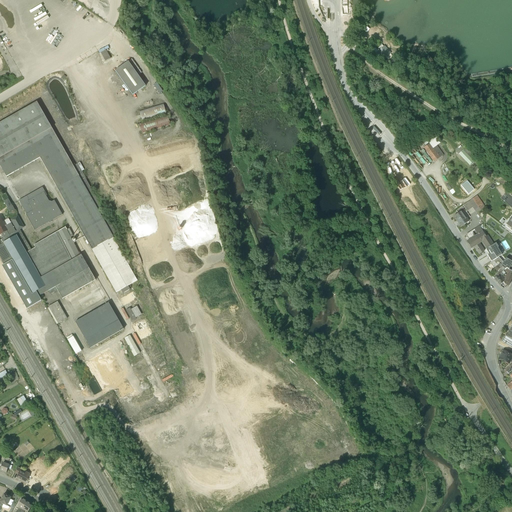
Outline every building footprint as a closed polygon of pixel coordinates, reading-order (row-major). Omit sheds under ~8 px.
[(108,49),(109,48),(108,46),(103,49),(104,51),(100,53),(105,61),(109,59),(110,59),(108,53),(106,50),(108,49)] [(374,56),(383,64),(391,55),(383,47),(374,56)] [(115,71),(118,75),(133,95),(145,86),(131,65),(128,61),(115,71)] [(0,122),(0,164),(6,176),(40,158),(115,294),(136,282),(127,266),(129,264),(125,256),(123,257),(112,238),(117,236),(85,178),(86,178),(78,164),(73,167),(38,102),(0,122)] [(163,104),(139,111),(142,122),(166,115),(163,104)] [(172,126),(167,115),(138,124),(143,134),(172,126)] [(433,149),(429,144),(423,149),(424,149),(430,158),(434,163),(440,158),(443,156),(436,146),(433,149)] [(475,161),(465,150),(462,152),(473,163),(475,161)] [(473,163),(462,152),(458,156),(469,167),(473,163)] [(466,182),(460,187),(468,196),(474,191),(466,182)] [(29,200),(27,196),(20,201),(22,205),(24,204),(29,213),(26,214),(35,230),(63,215),(54,200),(52,202),(49,201),(42,188),(41,188),(44,192),(29,200)] [(477,196),(468,202),(472,208),(476,214),(485,208),(477,196)] [(4,200),(8,208),(12,205),(8,198),(4,200)] [(463,206),(467,212),(472,208),(468,202),(463,206)] [(465,219),(460,212),(458,214),(454,217),(461,227),(468,222),(466,219),(465,219)] [(62,299),(96,280),(81,255),(80,255),(72,241),(69,243),(67,240),(71,237),(70,236),(73,234),(69,228),(67,229),(66,227),(34,245),(36,248),(32,250),(20,229),(24,227),(17,216),(11,220),(14,224),(17,230),(1,240),(3,243),(11,257),(32,294),(38,291),(40,295),(48,291),(50,294),(57,290),(62,299)] [(478,235),(482,233),(486,239),(488,237),(484,232),(483,232),(483,225),(475,230),(475,232),(478,235)] [(469,241),(475,237),(473,233),(475,232),(475,230),(466,236),(466,237),(469,241)] [(467,242),(471,249),(474,247),(479,254),(483,251),(479,244),(482,242),(486,239),(482,233),(478,235),(475,237),(469,241),(467,242)] [(493,245),(488,238),(488,237),(486,239),(482,242),(487,249),(493,245)] [(11,257),(3,243),(2,244),(0,244),(0,257),(3,262),(11,257)] [(498,258),(501,256),(497,248),(498,248),(495,244),(493,245),(487,249),(485,250),(488,255),(487,256),(491,262),(492,261),(498,258)] [(492,261),(495,265),(492,266),(495,269),(500,265),(500,266),(502,263),(498,258),(492,261)] [(511,263),(511,262),(506,259),(502,263),(500,266),(504,270),(506,269),(508,270),(511,263)] [(32,295),(12,260),(2,266),(27,309),(41,301),(36,292),(32,295)] [(495,269),(489,275),(493,280),(494,280),(497,277),(501,273),(504,270),(500,266),(500,265),(495,269)] [(508,274),(507,278),(505,277),(504,279),(503,283),(507,287),(508,286),(509,284),(511,276),(511,271),(508,270),(506,269),(504,272),(508,274)] [(500,280),(497,277),(494,280),(502,289),(507,287),(503,283),(500,280)] [(136,298),(134,292),(120,298),(123,304),(136,298)] [(58,324),(67,319),(57,302),(48,307),(58,324)] [(108,303),(75,322),(90,348),(124,329),(108,303)] [(124,306),(132,321),(136,319),(128,304),(124,306)] [(50,330),(57,328),(53,318),(47,320),(50,330)] [(136,324),(139,330),(148,325),(145,319),(136,324)] [(511,328),(506,336),(505,336),(501,342),(504,343),(505,344),(506,344),(511,347),(511,345),(511,324),(510,327),(511,328)] [(59,345),(66,341),(62,335),(55,339),(59,345)] [(140,353),(130,335),(124,338),(134,357),(140,353)] [(74,336),(67,340),(76,355),(82,351),(74,336)] [(511,355),(506,353),(503,351),(499,359),(506,362),(507,360),(509,360),(510,360),(511,357),(511,355)] [(179,387),(174,374),(162,378),(167,391),(179,387)] [(23,396),(17,400),(20,406),(27,402),(23,396)] [(10,418),(16,420),(17,416),(16,416),(22,412),(20,409),(14,413),(15,416),(12,414),(10,418)] [(6,455),(4,461),(0,471),(6,473),(9,465),(11,459),(6,455)] [(22,469),(18,467),(15,473),(18,474),(17,477),(26,482),(30,474),(26,472),(25,473),(21,471),(22,469)] [(3,504),(6,506),(8,502),(11,497),(4,494),(2,499),(0,502),(0,510),(1,507),(2,507),(3,504)] [(16,511),(20,511),(22,510),(27,502),(22,498),(17,506),(19,508),(18,509),(16,511)] [(24,511),(25,511),(28,511),(33,505),(27,502),(22,510),(20,511),(24,511)]
